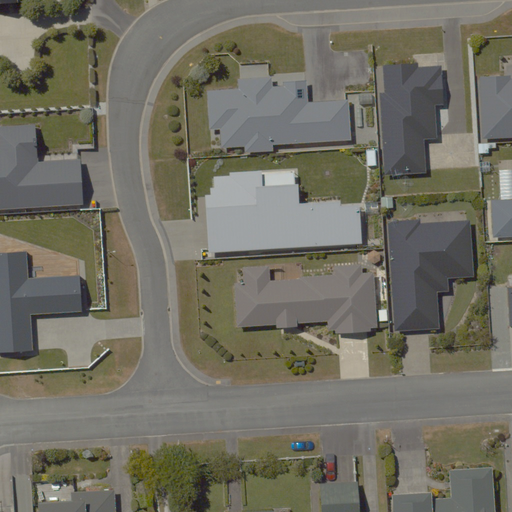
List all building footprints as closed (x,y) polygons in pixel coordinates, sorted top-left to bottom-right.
[(384,73),(376,74),(381,173),(423,171),(422,146),(434,145),(432,102),(444,101),(442,63),(417,64),(416,54),(383,56),(384,73)] [(239,82),(205,83),(206,125),(217,124),(217,141),(240,140),(241,147),(272,146),(271,137),(345,136),(344,96),(306,97),(305,73),(265,74),(264,67),(239,67),(239,82)] [(511,74),(479,76),(481,133),(511,131),(511,74)] [(0,207),(85,202),(81,150),(39,153),(37,118),(0,120),(0,207)] [(489,195),(490,231),(511,230),(511,158),(497,159),(498,194),(489,195)] [(470,215),(390,217),(392,322),(440,321),(439,284),(471,283),(470,215)] [(244,275),(232,276),(235,321),(275,319),(275,324),(296,323),(296,317),(325,315),(325,325),(375,322),(371,269),(363,269),(362,261),(335,262),(335,267),(268,271),(267,261),(243,262),(244,275)] [(390,485),(391,511),(491,511),(488,463),(445,465),(446,489),(430,490),(430,483),(390,485)] [(359,511),(358,478),(317,480),(318,511),(359,511)] [(116,511),(114,480),(70,482),(71,493),(37,495),(38,511),(116,511)]
